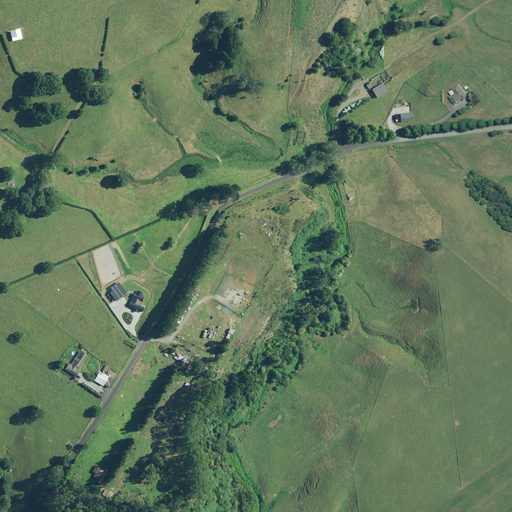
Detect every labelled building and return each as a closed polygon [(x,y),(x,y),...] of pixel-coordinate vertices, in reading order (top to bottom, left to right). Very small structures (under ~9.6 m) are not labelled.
[(22,39),(19,29),(9,31),(12,41),(22,39)] [(387,91),(382,83),(371,89),(376,98),(387,91)] [(468,97),(459,84),(452,89),(455,94),(450,98),(455,105),(462,99),(463,101),(468,97)] [(83,349),(81,352),(79,351),(71,364),(65,360),(64,363),(67,365),(65,369),(75,376),(79,371),(77,370),(87,356),(85,355),(87,352),(83,349)] [(102,376),(98,374),(94,381),(103,386),(108,377),(103,374),(102,376)] [(105,471),(96,465),(92,472),(95,474),(93,477),(99,481),(105,471)]
